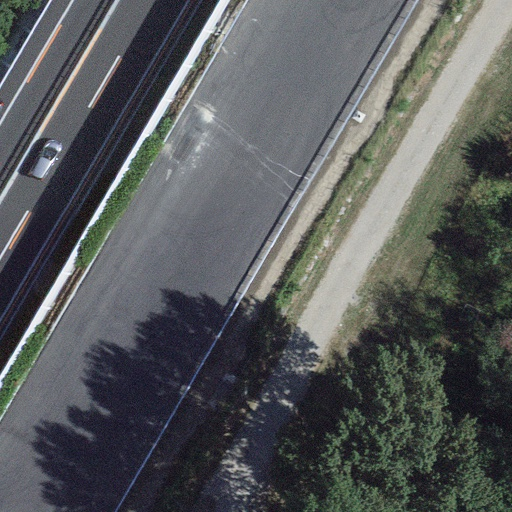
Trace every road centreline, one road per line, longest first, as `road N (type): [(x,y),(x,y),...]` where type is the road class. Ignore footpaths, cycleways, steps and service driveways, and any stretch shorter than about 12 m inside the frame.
road 1 (motorway): [(15,511),(316,0)]
road 2 (track): [(506,0),(211,511)]
road 3 (motorway): [(124,0),(0,211)]
